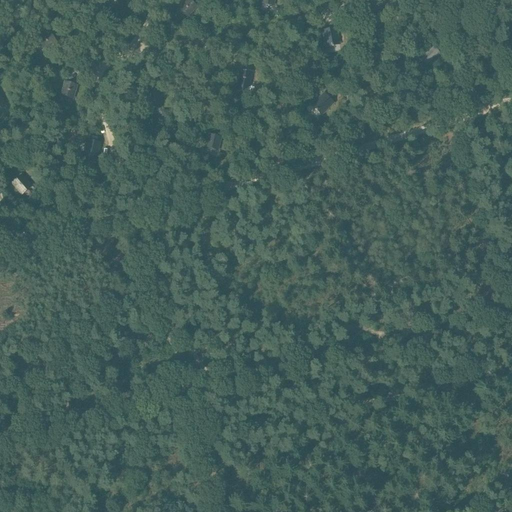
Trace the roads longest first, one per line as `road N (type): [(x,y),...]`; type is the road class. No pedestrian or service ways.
road 1 (track): [(500,304),(0,437)]
road 2 (track): [(135,209),(511,101)]
road 3 (track): [(226,511),(135,209)]
road 4 (track): [(106,63),(393,0)]
road 5 (track): [(139,0),(118,17),(106,63),(90,73),(135,209)]
road 6 (track): [(511,340),(449,117)]
road 7 (track): [(135,209),(5,246)]
